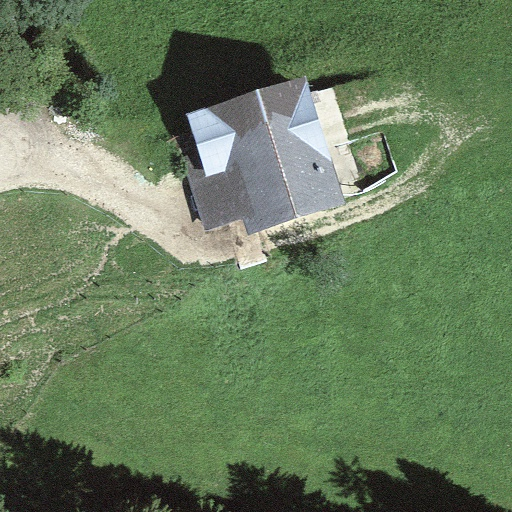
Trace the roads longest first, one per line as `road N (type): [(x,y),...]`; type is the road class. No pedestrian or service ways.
road 1 (track): [(261,243),(387,197),(459,132),(511,109)]
road 2 (track): [(261,243),(226,248),(72,177),(0,178)]
